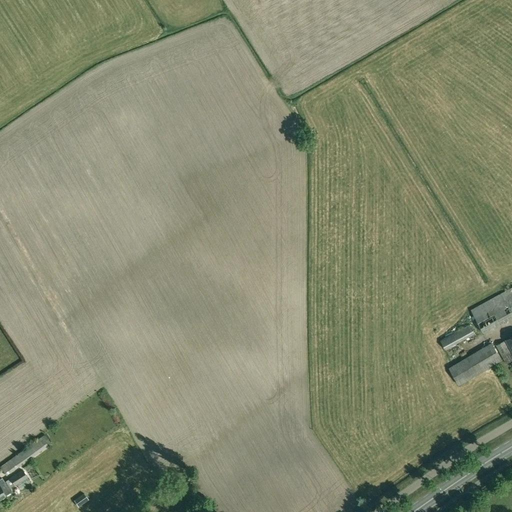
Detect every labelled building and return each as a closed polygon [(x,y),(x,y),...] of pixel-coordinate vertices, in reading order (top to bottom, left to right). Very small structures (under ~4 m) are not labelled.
[(511,288),(491,300),(503,322),(511,317),(511,288)] [(470,324),(440,340),(445,350),(475,334),(470,324)] [(496,345),(506,364),(511,360),(511,354),(505,341),(496,345)] [(492,342),(449,368),(459,385),(502,360),(492,342)] [(41,436),(0,466),(0,467),(6,476),(48,446),(41,436)] [(29,480),(27,477),(23,470),(0,484),(0,498),(5,495),(12,491),(10,487),(17,484),(18,487),(29,480)] [(78,507),(89,500),(84,493),(74,500),(78,507)]
